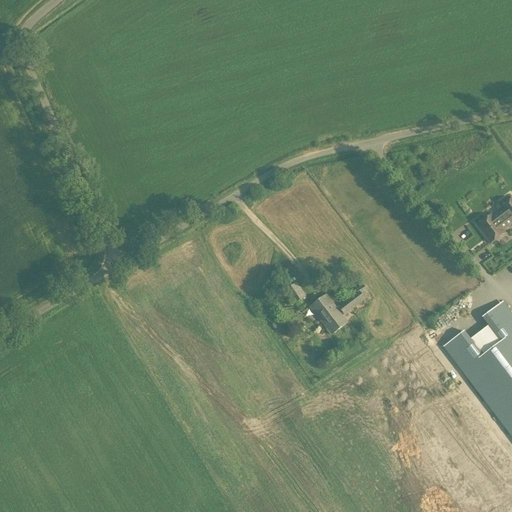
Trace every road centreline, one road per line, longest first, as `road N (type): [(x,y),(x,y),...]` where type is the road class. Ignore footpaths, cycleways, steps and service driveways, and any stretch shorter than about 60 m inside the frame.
road 1 (unclassified): [(117,265),(291,162),(511,111)]
road 2 (unclassified): [(117,265),(30,64),(35,24),(68,0)]
road 3 (unclassified): [(0,336),(117,265)]
